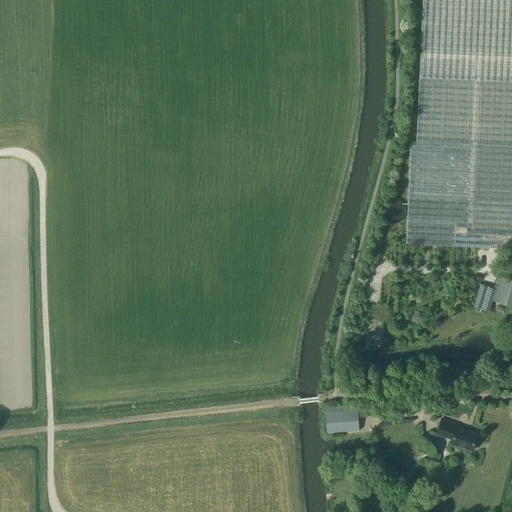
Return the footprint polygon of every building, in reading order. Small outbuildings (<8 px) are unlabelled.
[(511,0),(422,0),(416,142),(410,141),(406,244),(511,249),(511,0)] [(478,290),(477,296),(492,300),(511,306),(511,279),(498,275),(496,281),(494,287),(492,294),(478,290)] [(494,287),(480,283),(478,290),(492,294),(494,287)] [(474,306),(489,311),(492,300),(477,296),(474,306)] [(410,408),(423,408),(423,397),(410,398),(410,408)] [(327,431),(358,429),(357,405),(326,407),(327,431)] [(457,428),(458,424),(442,418),(437,434),(452,439),(451,443),(472,450),(477,434),(457,428)] [(412,479),(414,476),(414,472),(412,469),(408,469),(405,472),(405,476),(408,479),(412,479)]
